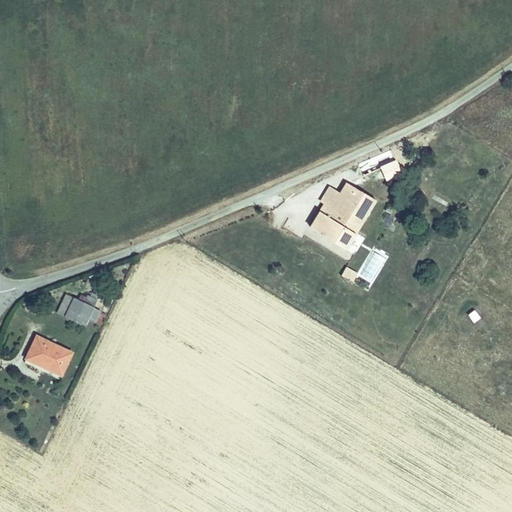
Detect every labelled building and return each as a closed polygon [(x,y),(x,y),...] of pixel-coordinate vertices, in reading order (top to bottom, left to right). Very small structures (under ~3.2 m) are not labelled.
[(379,163),(376,154),(359,162),(363,170),(379,163)] [(308,225),(318,231),(348,250),(378,201),(346,183),(341,192),(331,187),(308,225)] [(303,233),(313,240),(318,231),(308,225),(303,233)] [(352,281),(357,272),(345,266),(340,276),(352,281)] [(358,272),(353,281),(367,290),(373,281),(358,272)] [(57,313),(65,317),(74,298),(66,294),(57,313)] [(65,317),(84,326),(97,299),(95,299),(88,295),(86,295),(83,302),(74,298),(65,317)] [(88,321),(100,326),(106,314),(94,308),(88,321)] [(473,322),(479,317),(473,309),(466,314),(473,322)] [(35,336),(25,358),(60,374),(70,352),(35,336)]
